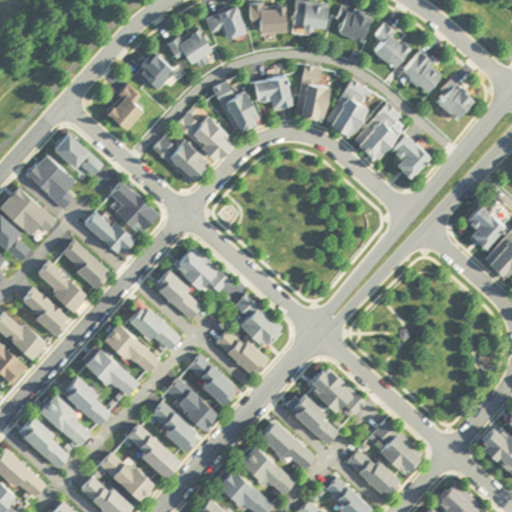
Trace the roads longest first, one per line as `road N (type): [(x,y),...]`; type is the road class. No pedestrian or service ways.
road 1 (residential): [(66,108),(511,504)]
road 2 (residential): [(410,214),(334,142),(297,132),(265,137),(186,214),(0,428)]
road 3 (residential): [(396,511),(511,383),(432,229)]
road 4 (residential): [(511,89),(315,333)]
road 5 (residential): [(315,333),(339,322),(511,144)]
road 6 (residential): [(0,180),(103,59),(172,0)]
road 7 (residential): [(160,511),(315,333)]
